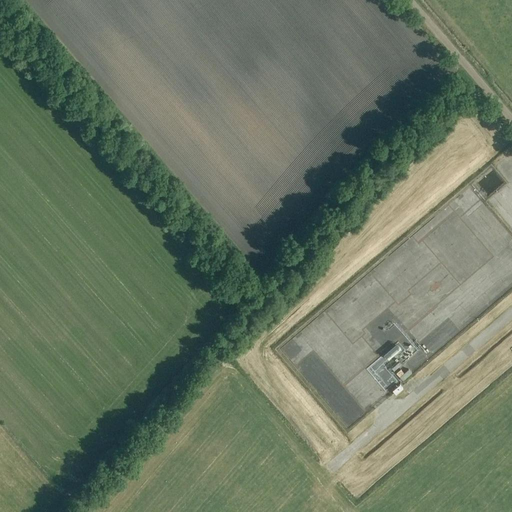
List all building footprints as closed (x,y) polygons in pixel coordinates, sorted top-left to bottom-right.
[(504,213),(499,218),(507,226),(511,222),(504,213)] [(471,287),(478,280),(464,265),(457,272),(471,287)] [(408,339),(375,367),(393,387),(406,376),(395,364),(402,358),(400,355),(412,344),(408,339)] [(415,357),(422,366),(434,358),(427,349),(415,357)] [(420,368),(412,362),(404,372),(412,378),(420,368)] [(404,391),(415,383),(411,378),(401,387),(404,391)] [(377,405),(384,400),(381,395),(374,400),(377,405)]
